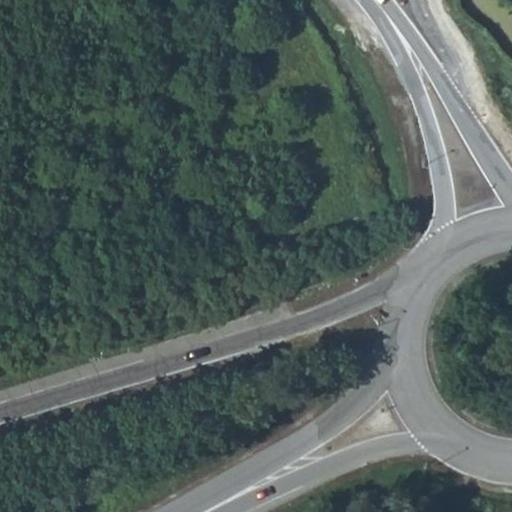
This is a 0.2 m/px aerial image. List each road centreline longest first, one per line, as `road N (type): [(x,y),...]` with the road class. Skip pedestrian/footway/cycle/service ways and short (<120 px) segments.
road 1 (trunk): [(427,287),(0,416)]
road 2 (tertiary): [(407,348),(313,445),(188,511)]
road 3 (tertiary): [(387,15),(439,166),(448,262)]
road 4 (tertiary): [(221,511),(326,468),(445,438)]
road 5 (tertiary): [(511,191),(414,41),(387,15)]
